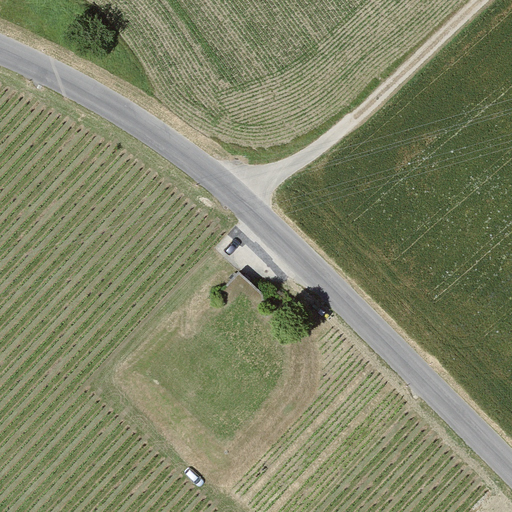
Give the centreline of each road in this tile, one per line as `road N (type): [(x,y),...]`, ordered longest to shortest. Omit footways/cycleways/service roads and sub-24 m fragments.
road 1 (tertiary): [(0,54),(92,95),(237,201),(511,475)]
road 2 (track): [(477,0),(237,201)]
